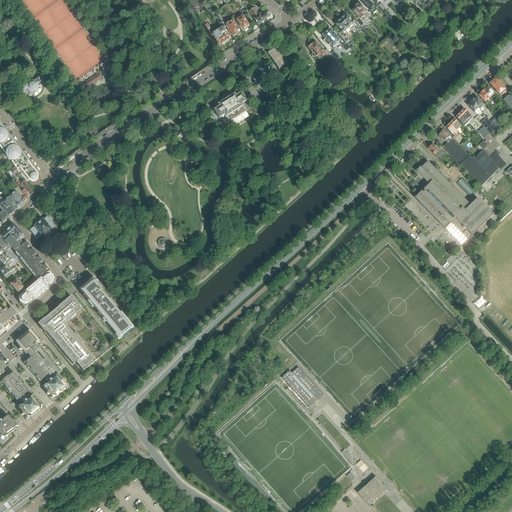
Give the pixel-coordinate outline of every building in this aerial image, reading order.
[(363,0),(363,1),(363,2),(373,14),(376,11),(376,10),(377,9),(381,13),(384,11),(378,5),(377,7),(372,1),(372,0),(363,0)] [(382,0),(385,2),(387,0),(392,0),(400,9),(405,5),(400,0),(382,0)] [(429,2),(426,5),(431,11),(434,8),(429,2)] [(381,3),(378,5),(384,11),(384,12),(387,10),(381,3)] [(355,8),(352,11),(359,18),(356,21),(358,23),(361,27),(364,24),(362,22),(368,17),(370,15),(361,5),(360,6),(358,4),(357,4),(355,6),(355,7),(356,8),(355,8)] [(259,15),(254,9),(253,8),(248,12),(258,26),(271,17),(270,16),(271,15),(271,14),(270,13),(269,13),(268,14),(267,13),(262,16),(261,14),(259,15)] [(247,27),(249,26),(242,15),(236,19),(243,30),(244,31),(248,29),(247,27)] [(341,18),(341,19),(348,27),(349,29),(351,31),(354,28),(356,29),(358,27),(356,25),(357,23),(355,21),(353,19),(352,21),(347,15),(345,17),(344,16),(343,17),(342,17),(341,18)] [(338,23),(336,25),(341,30),(340,32),(342,34),(340,35),(347,43),(349,41),(346,37),(347,36),(345,34),(347,33),(346,32),(349,29),(348,27),(341,19),(341,20),(340,20),(339,20),(338,21),(337,22),(338,23)] [(240,32),(233,21),(227,25),(224,21),(222,22),(224,25),(226,28),(226,27),(231,33),(232,33),(234,36),(237,34),(238,36),(241,33),(240,32)] [(226,28),(224,25),(222,22),(219,25),(221,28),(218,31),(226,43),(230,40),(229,38),(231,37),(225,28),(226,28)] [(222,46),(226,43),(218,31),(214,33),(211,29),(207,23),(204,25),(212,37),(213,36),(219,45),(221,44),(222,46)] [(330,30),(323,36),(326,39),(324,41),(328,46),(330,45),(333,48),(339,43),(343,48),(346,52),(351,48),(340,36),(338,38),(336,36),(337,34),(335,31),(333,33),(330,30)] [(391,39),(388,42),(393,48),(397,45),(391,39)] [(313,45),(309,48),(310,49),(310,50),(311,52),(312,51),(313,53),(312,54),(312,55),(312,56),(312,57),(313,57),(314,57),(315,57),(316,56),(316,57),(317,57),(318,59),(319,59),(323,64),(329,59),(331,61),(333,63),(336,61),(331,55),(330,55),(327,51),(326,50),(323,53),(323,52),(324,51),(321,48),(320,49),(316,43),(314,44),(313,45)] [(286,61),(285,60),(277,48),(268,53),(279,70),(286,65),(284,62),(286,61)] [(335,55),(334,52),(331,55),(336,61),(339,58),(336,54),(335,55)] [(103,70),(106,74),(113,68),(110,64),(110,63),(114,60),(112,56),(108,59),(109,60),(108,61),(107,60),(100,65),(103,69),(103,70)] [(297,76),(302,73),(298,68),(294,71),(296,75),(297,76)] [(101,80),(103,78),(100,74),(98,74),(86,82),(84,85),(87,88),(90,87),(101,80)] [(23,85),(21,86),(22,89),(23,91),(27,90),(27,91),(28,91),(29,92),(30,92),(31,93),(32,93),(34,92),(35,92),(36,91),(37,90),(38,89),(38,87),(38,86),(38,85),(37,84),(41,82),(40,81),(38,77),(37,78),(32,80),(24,84),(24,85),(23,85)] [(505,90),(496,79),(495,79),(493,80),(493,81),(502,92),(505,90)] [(502,92),(493,81),(492,81),(490,82),(491,83),(490,83),(490,84),(499,95),(502,92)] [(75,82),(64,89),(66,92),(73,88),(73,87),(74,87),(74,86),(75,85),(75,84),(75,83),(75,82)] [(495,96),(488,87),(486,89),(485,88),(482,91),(490,99),(492,97),(493,98),(495,96)] [(490,99),(482,91),(480,93),(481,94),(479,96),(486,104),(488,102),(487,101),(490,99)] [(248,101),(242,92),(237,96),(235,94),(219,104),(220,106),(214,110),(220,119),(224,116),(226,118),(227,117),(230,122),(247,112),(253,109),(250,104),(248,101)] [(511,95),(511,96),(508,96),(503,100),(511,110),(511,95)] [(486,108),(477,97),(475,99),(474,98),(471,100),(482,112),(486,108)] [(482,112),(471,100),(469,103),(470,103),(468,105),(475,114),(477,115),(479,113),(480,114),(482,112)] [(473,118),(465,109),(463,111),(462,111),(461,112),(461,113),(460,114),(470,125),(474,121),(473,118)] [(470,125),(460,114),(459,114),(458,115),(458,116),(456,118),(466,129),(470,125)] [(511,123),(511,121),(511,114),(501,123),(505,128),(508,126),(511,123)] [(497,130),(487,118),(480,123),(489,134),(490,135),(496,130),(497,130)] [(504,128),(496,118),(491,122),(500,132),(504,128)] [(462,129),(455,120),(453,121),(452,121),(451,122),(451,123),(450,124),(459,134),(462,131),(461,130),(462,129)] [(459,134),(450,124),(449,124),(448,125),(448,126),(446,128),(454,137),(456,136),(454,134),(457,132),(459,134)] [(0,125),(0,147),(1,149),(12,141),(11,140),(6,134),(5,133),(5,132),(4,132),(4,131),(0,125)] [(487,136),(481,129),(478,132),(477,133),(483,140),(484,139),(486,141),(491,136),(490,135),(489,134),(487,136)] [(494,139),(500,134),(496,130),(490,135),(491,136),(494,139)] [(474,160),(459,146),(444,131),(441,133),(441,132),(439,135),(439,136),(447,143),(442,148),(446,152),(450,155),(481,187),(499,169),(483,151),(474,160)] [(471,152),(464,145),(471,138),(469,136),(461,145),(470,154),(471,152)] [(499,145),(494,139),(491,136),(486,141),(485,142),(488,145),(488,146),(483,150),(488,156),(500,170),(506,164),(494,151),(499,145)] [(13,142),(12,141),(1,149),(6,155),(6,156),(6,157),(7,158),(8,159),(8,160),(9,160),(10,161),(11,162),(15,166),(25,159),(24,157),(20,151),(19,152),(19,151),(18,149),(17,149),(17,148),(13,142)] [(483,150),(488,146),(483,141),(479,146),(483,150)] [(440,151),(433,144),(431,146),(430,146),(429,147),(429,148),(428,149),(435,156),(440,151)] [(26,159),(26,160),(25,159),(15,166),(27,182),(30,180),(30,181),(31,181),(32,182),(33,182),(34,182),(35,181),(36,181),(36,180),(37,180),(37,179),(38,177),(38,176),(37,175),(37,174),(33,168),(32,168),(30,166),(30,165),(26,159)] [(429,185),(415,198),(435,219),(443,227),(448,232),(462,246),(464,243),(494,215),(478,198),(471,205),(427,161),(421,167),(417,170),(416,171),(429,185)] [(19,173),(16,169),(13,165),(9,168),(15,174),(17,172),(18,174),(19,173)] [(11,176),(10,178),(15,184),(15,185),(17,188),(27,200),(27,199),(30,197),(17,180),(16,178),(14,176),(13,175),(11,176)] [(25,180),(23,182),(21,183),(30,196),(34,192),(25,180)] [(9,190),(6,192),(9,195),(10,196),(19,207),(20,206),(22,204),(24,202),(14,191),(11,187),(10,187),(8,189),(9,190)] [(27,200),(17,188),(16,189),(14,191),(24,202),(27,200)] [(9,197),(4,201),(14,212),(17,209),(19,208),(19,207),(10,196),(9,195),(8,196),(9,197)] [(0,197),(0,209),(7,219),(8,218),(12,215),(14,213),(13,213),(14,212),(4,201),(0,197)] [(95,201),(92,201),(89,204),(90,207),(92,209),(96,209),(98,206),(98,203),(95,201)] [(49,230),(54,226),(47,217),(43,220),(43,219),(39,222),(38,221),(36,223),(37,224),(33,226),(34,227),(30,230),(37,239),(43,235),(45,238),(48,238),(50,236),(51,233),(49,230)] [(25,242),(27,240),(13,224),(8,229),(6,231),(0,237),(0,238),(10,248),(11,248),(14,252),(25,242)] [(169,245),(169,244),(169,243),(169,241),(168,241),(167,240),(166,239),(165,238),(163,238),(162,238),(161,239),(160,239),(160,240),(159,241),(158,241),(158,243),(158,244),(158,245),(158,246),(159,247),(160,247),(160,248),(161,249),(162,249),(163,249),(165,249),(166,249),(166,248),(167,247),(168,247),(168,246),(169,245)] [(16,256),(8,249),(0,240),(0,249),(0,250),(12,263),(14,261),(17,258),(16,256)] [(25,242),(15,251),(34,273),(23,283),(26,286),(25,287),(25,288),(27,289),(21,295),(20,295),(19,296),(19,297),(19,298),(18,298),(18,299),(18,300),(19,301),(19,302),(19,303),(20,303),(24,308),(41,294),(52,284),(53,283),(54,282),(54,281),(54,280),(54,279),(54,278),(54,277),(53,276),(53,275),(49,270),(47,269),(44,264),(42,262),(41,261),(39,258),(38,257),(36,254),(35,253),(32,250),(31,249),(29,247),(28,245),(27,244),(25,242)] [(12,263),(0,250),(0,249),(0,260),(3,264),(6,262),(9,266),(12,263)] [(3,264),(0,266),(0,267),(0,266),(0,272),(4,277),(4,276),(5,276),(6,278),(11,274),(9,272),(10,272),(3,264)] [(8,282),(10,284),(17,293),(23,288),(21,285),(22,284),(22,283),(18,279),(17,278),(16,279),(14,277),(9,282),(8,282)] [(79,289),(78,290),(79,290),(80,292),(82,295),(83,295),(85,298),(87,301),(88,301),(93,307),(93,308),(97,313),(98,313),(100,316),(102,319),(103,319),(105,322),(115,334),(119,339),(120,339),(122,337),(122,338),(131,330),(130,330),(126,325),(128,324),(129,323),(120,312),(119,313),(116,309),(117,308),(107,295),(105,296),(102,292),(104,290),(103,289),(101,287),(95,279),(95,280),(93,281),(92,279),(91,279),(89,281),(86,283),(83,285),(80,288),(79,289)] [(38,323),(37,324),(44,332),(45,332),(73,365),(75,362),(76,363),(83,371),(95,361),(88,353),(87,352),(88,352),(82,345),(85,343),(75,332),(73,334),(65,325),(70,321),(71,322),(77,317),(75,314),(81,309),(71,296),(58,307),(53,311),(46,316),(46,317),(44,318),(42,320),(38,324),(38,323)] [(6,308),(2,311),(0,307),(0,322),(2,325),(9,319),(16,313),(13,310),(11,308),(8,310),(6,308)] [(58,367),(58,366),(53,360),(48,354),(47,352),(44,349),(43,348),(39,343),(27,353),(26,354),(2,373),(0,375),(0,420),(2,419),(8,415),(57,375),(62,371),(58,367)] [(323,394),(298,367),(292,373),(290,371),(282,378),(309,408),(315,402),(315,401),(320,396),(321,397),(323,394)] [(61,379),(57,375),(48,382),(43,386),(47,391),(46,394),(50,394),(51,397),(52,397),(55,397),(59,394),(60,393),(62,391),(65,388),(65,385),(66,385),(64,383),(64,380),(61,379)] [(27,399),(24,395),(19,398),(23,403),(18,407),(22,412),(21,415),(25,415),(26,417),(27,417),(30,417),(30,418),(33,415),(35,414),(37,412),(40,409),(40,406),(41,405),(39,403),(39,400),(36,400),(32,395),(27,399)] [(11,421),(8,416),(8,415),(2,419),(1,417),(0,417),(0,442),(1,443),(2,443),(3,443),(4,442),(5,442),(6,441),(7,440),(7,439),(7,438),(7,437),(7,436),(15,430),(15,429),(15,427),(15,426),(14,424),(14,421),(11,421)] [(370,506),(387,489),(375,477),(369,483),(368,482),(365,484),(366,485),(357,493),(369,506),(370,506)]
